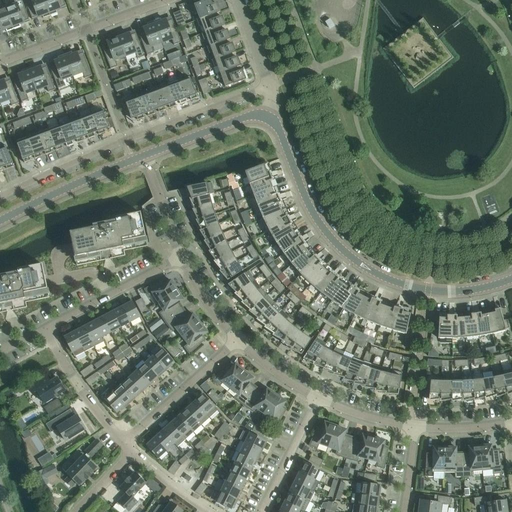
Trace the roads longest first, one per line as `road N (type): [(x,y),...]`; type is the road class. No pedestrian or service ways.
road 1 (tertiary): [(266,119),(278,129),(307,204),(354,261),(427,290),(465,291),(511,278)]
road 2 (residential): [(0,197),(269,86)]
road 3 (residential): [(0,60),(165,0)]
road 4 (tertiary): [(0,220),(142,156)]
road 5 (residential): [(122,443),(237,339)]
road 6 (residential): [(45,327),(181,256)]
road 7 (residential): [(122,443),(45,327)]
road 8 (tertiary): [(142,156),(266,119)]
road 9 (residential): [(259,511),(317,397)]
